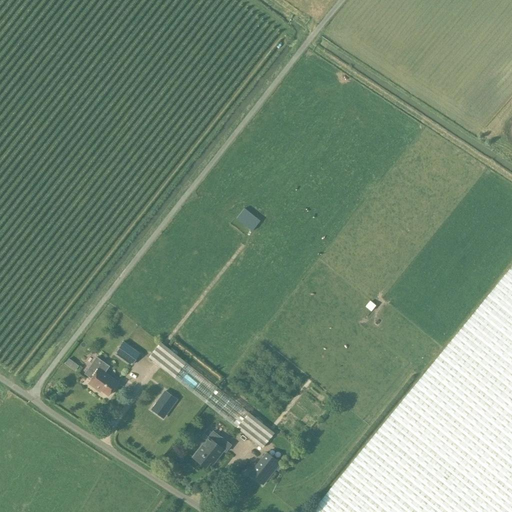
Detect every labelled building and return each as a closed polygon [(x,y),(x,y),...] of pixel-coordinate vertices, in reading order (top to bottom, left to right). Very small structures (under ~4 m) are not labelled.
[(235,218),(252,231),(260,221),(244,208),(235,218)] [(511,511),(511,265),(422,376),(311,511),(511,511)] [(372,311),(377,305),(371,301),(366,306),(372,311)] [(131,366),(140,353),(123,341),(114,353),(131,366)] [(148,357),(205,403),(262,448),(274,433),(160,342),(148,357)] [(66,359),(64,364),(75,368),(77,363),(66,359)] [(108,395),(117,382),(98,369),(87,383),(95,389),(97,387),(108,395)] [(177,400),(165,391),(151,410),(163,419),(177,400)] [(214,461),(223,450),(216,443),(221,437),(213,431),(208,437),(204,434),(198,441),(202,444),(192,457),(205,467),(211,459),(214,461)] [(263,485),(280,463),(266,452),(248,474),(263,485)]
